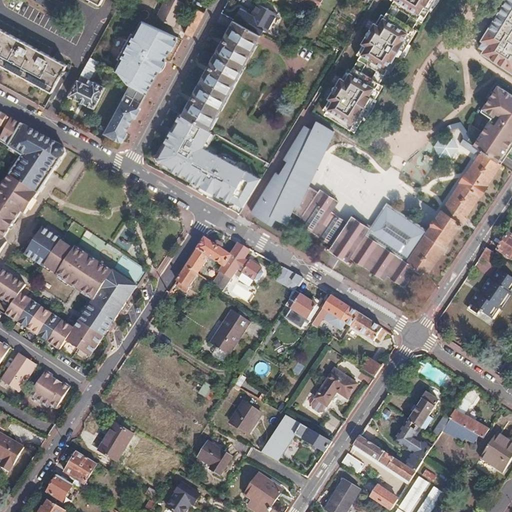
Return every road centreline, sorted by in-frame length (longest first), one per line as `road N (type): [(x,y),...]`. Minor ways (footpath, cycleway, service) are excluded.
road 1 (residential): [(209,212),(415,336)]
road 2 (residential): [(93,390),(209,212)]
road 3 (residential): [(415,336),(296,511)]
road 4 (residential): [(127,167),(221,0)]
road 5 (residential): [(511,194),(415,336)]
road 6 (residential): [(13,511),(93,390)]
road 7 (residential): [(0,100),(127,167)]
